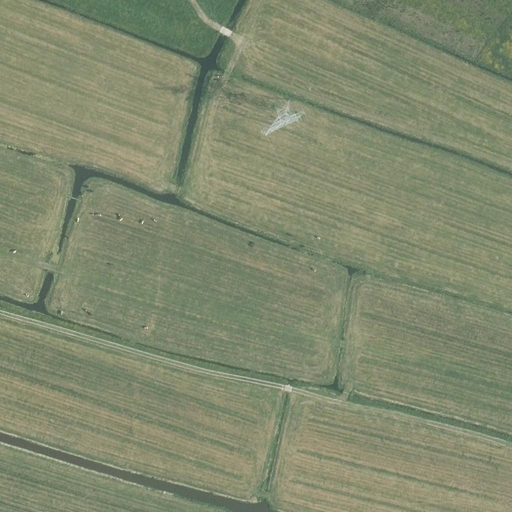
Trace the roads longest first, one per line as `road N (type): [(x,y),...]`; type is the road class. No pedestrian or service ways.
road 1 (track): [(511,387),(58,271)]
road 2 (track): [(340,402),(0,315)]
road 3 (track): [(511,447),(340,402)]
